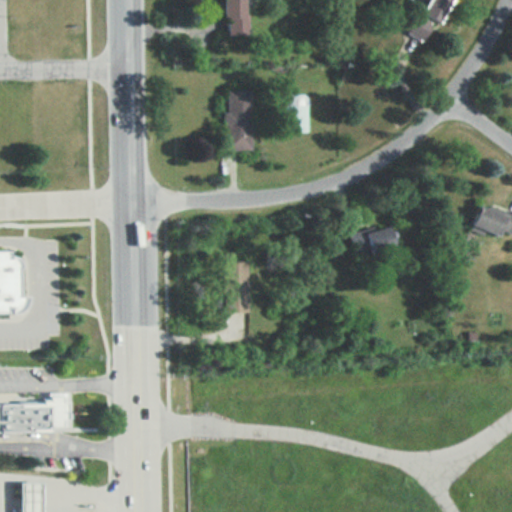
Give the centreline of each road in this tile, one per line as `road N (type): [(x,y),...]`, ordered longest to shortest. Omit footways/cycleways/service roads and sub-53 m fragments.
road 1 (residential): [(131,201),(252,199),(343,177),(423,131),(455,98),(511,2)]
road 2 (tertiary): [(137,511),(131,201)]
road 3 (tertiary): [(131,201),(126,0)]
